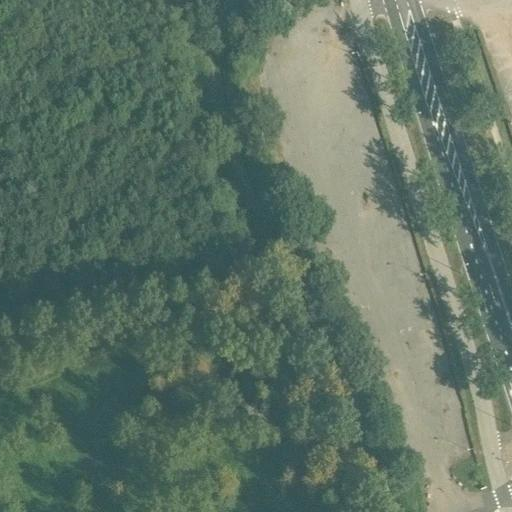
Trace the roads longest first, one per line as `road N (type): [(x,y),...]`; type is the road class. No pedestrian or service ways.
road 1 (unclassified): [(354,0),(477,380),(510,511)]
road 2 (primary): [(511,347),(398,0)]
